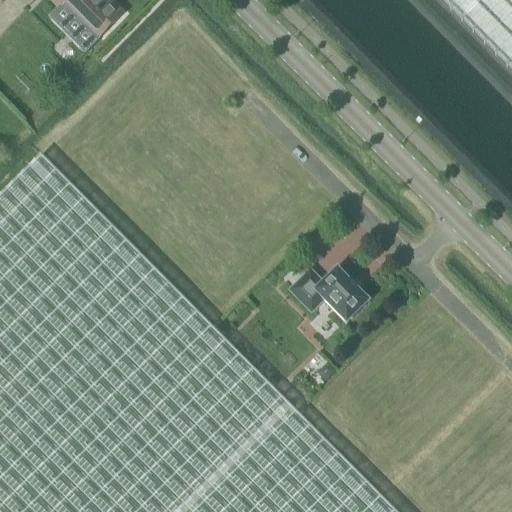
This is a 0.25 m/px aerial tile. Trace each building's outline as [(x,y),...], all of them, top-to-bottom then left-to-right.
[(7,0),(0,0),(0,8),(8,0),(7,0)] [(121,16),(104,0),(46,0),(59,13),(66,7),(98,40),(121,16)] [(511,0),(441,0),(511,71),(511,0)] [(393,511),(41,158),(0,199),(0,511),(393,511)] [(370,303),(337,269),(335,271),(335,272),(322,284),(310,271),(288,292),(311,315),(323,303),(344,324),(346,326),(370,303)] [(328,365),(318,376),(326,384),(337,374),(328,365)]
